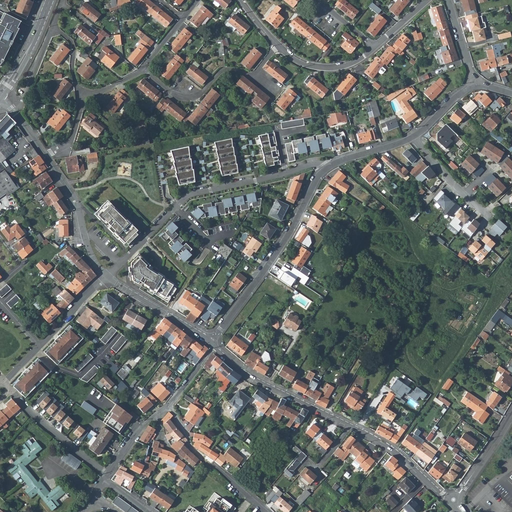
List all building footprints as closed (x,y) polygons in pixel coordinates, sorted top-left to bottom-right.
[(2,0),(0,4),(0,5),(6,8),(10,0),(2,0)] [(20,0),(17,9),(14,8),(12,11),(26,18),(33,0),(20,0)] [(148,0),(138,0),(136,3),(151,15),(157,7),(148,0)] [(358,11),(344,0),(337,0),(334,4),(337,6),(336,7),(352,19),(358,11)] [(409,1),(407,0),(397,0),(389,10),(396,16),(409,1)] [(475,10),(472,0),(459,0),(460,4),(463,3),(465,13),(475,10)] [(369,6),(379,14),(382,10),(372,2),(369,6)] [(99,15),(83,3),(78,10),(93,22),(99,15)] [(189,21),(197,27),(206,16),(209,18),(212,15),(201,6),(189,21)] [(280,9),(277,6),(266,19),(276,28),(284,19),(277,13),(280,9)] [(440,6),(431,9),(436,27),(446,24),(440,6)] [(166,27),(172,19),(157,7),(151,15),(166,27)] [(6,13),(3,19),(18,27),(21,21),(6,13)] [(249,26),(234,14),(228,22),(236,28),(243,34),(249,26)] [(476,18),(475,14),(463,17),(464,21),(465,21),(468,32),(470,32),(478,30),(475,18),(476,18)] [(386,21),(378,15),(366,29),(373,36),(386,21)] [(296,17),(290,24),(305,37),(311,29),(296,17)] [(0,63),(1,62),(0,60),(0,59),(1,57),(3,58),(10,44),(9,44),(11,40),(12,41),(19,29),(17,28),(18,27),(3,19),(0,23),(0,63)] [(236,28),(228,22),(226,24),(234,31),(236,28)] [(446,24),(436,27),(442,46),(446,45),(451,43),(446,24)] [(88,45),(93,40),(98,43),(102,37),(98,33),(94,37),(79,25),(73,33),(88,45)] [(172,43),(172,44),(169,48),(175,53),(178,49),(179,49),(191,34),(184,28),(172,43)] [(478,30),(470,32),(472,43),(483,40),(482,34),(485,33),(483,28),(478,30)] [(111,36),(102,29),(98,33),(102,37),(111,36)] [(319,49),(321,48),(325,51),(327,48),(329,45),(325,42),(326,41),(311,29),(305,37),(319,49)] [(358,43),(344,32),(341,36),(346,40),(340,46),(350,54),(358,43)] [(150,46),(152,42),(153,41),(144,34),(141,38),(143,40),(150,46)] [(410,40),(402,34),(391,47),(397,51),(399,53),(402,49),(410,40)] [(139,44),(128,59),(135,65),(150,46),(143,40),(141,38),(140,38),(137,42),(139,44)] [(444,64),(456,60),(451,43),(446,45),(448,50),(441,52),(444,64)] [(496,67),(511,62),(511,58),(511,54),(501,57),(498,57),(497,53),(498,52),(496,44),(491,45),(495,58),(494,59),(496,67)] [(68,50),(61,45),(49,60),(57,66),(68,50)] [(386,63),(393,55),(397,51),(391,47),(389,45),(378,57),(384,62),(386,63)] [(491,45),(487,46),(488,49),(485,50),(488,60),(479,62),(481,70),(489,68),(490,71),(494,71),(498,81),(501,80),(500,78),(496,67),(494,59),(495,58),(491,45)] [(119,57),(105,47),(101,51),(106,54),(101,61),(110,68),(119,57)] [(321,56),(324,58),(330,50),(327,48),(325,51),(321,56)] [(260,54),(253,49),(241,64),(248,70),(254,62),(260,54)] [(176,54),(160,74),(168,79),(183,60),(176,54)] [(377,56),(364,71),(371,77),(377,70),(381,65),(384,62),(378,57),(377,56)] [(91,61),(87,58),(77,71),(87,79),(94,71),(87,66),(91,61)] [(281,83),(287,76),(268,61),(262,68),(266,71),(281,83)] [(200,65),(196,62),(186,73),(201,85),(207,78),(197,69),(200,65)] [(356,80),(348,74),(333,92),(334,99),(338,99),(342,95),(343,95),(356,80)] [(253,91),(256,87),(243,77),(237,84),(241,87),(239,90),(244,93),(246,91),(250,95),(250,94),(253,91)] [(329,91),(313,78),(307,86),(322,99),(329,91)] [(436,82),(435,82),(424,93),(433,101),(444,91),(443,90),(445,87),(444,86),(447,83),(442,78),(439,81),(438,80),(436,82)] [(71,85),(63,79),(52,94),(59,100),(71,85)] [(137,87),(145,93),(155,101),(161,94),(143,79),(137,86),(137,87)] [(406,88),(407,90),(396,99),(406,114),(401,117),(406,123),(417,116),(406,101),(415,94),(411,89),(413,89),(411,86),(407,88),(406,88)] [(145,93),(137,87),(135,89),(143,96),(145,93)] [(253,91),(258,95),(255,98),(252,102),(260,109),(269,98),(256,87),(253,91)] [(118,93),(117,92),(105,107),(113,113),(128,95),(121,89),(118,93)] [(296,95),(289,89),(276,104),(283,110),(293,98),(296,95)] [(209,114),(212,111),(208,108),(218,96),(211,90),(198,105),(209,114)] [(400,93),(399,91),(387,96),(389,101),(400,93)] [(479,107),(482,104),(485,107),(491,101),(485,93),(482,96),(479,93),(472,99),(479,107)] [(159,109),(162,106),(180,121),(181,120),(186,113),(168,99),(166,100),(163,98),(156,106),(159,109)] [(489,105),(492,107),(495,104),(499,108),(501,106),(502,107),(505,103),(500,98),(496,101),(495,99),(495,100),(489,105)] [(372,110),(373,116),(374,117),(380,116),(376,104),(370,105),(372,110)] [(181,120),(184,122),(186,120),(194,126),(203,115),(206,117),(209,114),(198,105),(189,116),(186,113),(181,120)] [(478,111),(472,105),(468,108),(475,115),(478,111)] [(465,114),(458,108),(450,118),(458,124),(465,114)] [(309,109),(305,109),(302,115),(298,116),(299,119),(303,119),(311,117),(309,109)] [(60,113),(57,111),(47,123),(58,131),(69,116),(62,110),(60,113)] [(330,114),(331,118),(330,118),(330,119),(327,120),(329,126),(333,125),(333,124),(342,122),(343,123),(346,122),(344,112),(337,113),(330,114)] [(491,131),(501,121),(493,114),(483,125),(486,128),(488,128),(491,131)] [(7,115),(0,122),(0,196),(5,193),(7,196),(10,194),(12,192),(19,188),(10,175),(13,172),(9,166),(6,169),(2,162),(15,150),(10,145),(15,141),(10,134),(8,136),(4,132),(14,121),(7,115)] [(93,120),(87,116),(82,123),(98,135),(103,128),(93,120)] [(380,121),(380,124),(395,118),(394,116),(380,121)] [(395,118),(380,124),(382,128),(386,126),(388,130),(399,126),(395,118)] [(299,119),(280,122),(281,129),(304,125),(303,119),(299,119)] [(14,121),(4,132),(8,136),(10,134),(7,131),(16,123),(14,121)] [(446,124),(437,134),(437,141),(445,148),(451,142),(448,139),(455,132),(446,124)] [(375,139),(372,130),(357,135),(359,144),(375,139)] [(263,158),(266,167),(274,165),(280,164),(274,132),(267,134),(258,136),(261,147),(264,158),(263,158)] [(285,144),(289,162),(295,161),(294,153),(298,153),(298,154),(307,152),(306,151),(310,150),(310,152),(319,150),(318,148),(322,147),(322,149),(332,147),(329,139),(326,140),(325,134),(316,136),(317,142),(314,142),(313,136),(304,138),(305,144),(302,145),(301,139),(292,141),(292,142),(285,144)] [(504,139),(498,134),(495,138),(500,142),(504,139)] [(126,147),(148,144),(147,137),(125,141),(126,147)] [(219,167),(222,176),(230,174),(237,173),(236,164),(235,155),(234,155),(233,147),(232,147),(231,138),(222,140),(214,142),(216,150),(215,150),(218,159),(217,159),(220,167),(219,167)] [(511,141),(508,138),(502,144),(511,152),(511,150),(511,141)] [(504,152),(488,141),(481,151),(497,162),(504,153),(504,152)] [(175,173),(179,185),(186,183),(194,182),(193,169),(192,169),(191,158),(190,158),(188,146),(179,148),(170,150),(174,162),(173,162),(176,173),(175,173)] [(87,154),(90,153),(89,147),(71,150),(69,156),(76,155),(77,155),(87,154)] [(38,156),(33,149),(28,153),(33,160),(38,156)] [(416,158),(406,150),(402,154),(412,163),(416,158)] [(90,153),(87,154),(88,163),(98,161),(96,152),(90,153)] [(504,153),(497,162),(500,166),(509,158),(504,153)] [(65,157),(67,172),(79,171),(78,159),(76,159),(76,155),(69,156),(65,157)] [(479,164),(469,155),(461,164),(470,173),(471,172),(478,164),(479,164)] [(28,163),(37,175),(45,170),(41,165),(43,163),(38,156),(33,160),(32,160),(28,163)] [(386,163),(392,169),(404,180),(406,178),(403,175),(407,171),(403,167),(401,169),(389,159),(388,160),(383,156),(381,159),(386,163)] [(378,170),(375,167),(378,163),(379,163),(374,158),(367,164),(377,174),(378,175),(383,179),(385,176),(378,170)] [(511,160),(509,158),(500,166),(511,179),(511,160)] [(427,167),(422,161),(409,172),(415,177),(427,167)] [(458,167),(451,161),(448,164),(455,171),(457,168),(458,167)] [(367,164),(363,168),(364,169),(360,174),(369,183),(372,185),(377,179),(376,178),(378,175),(377,174),(367,164)] [(484,169),(478,164),(471,172),(476,177),(484,169)] [(346,177),(339,170),(328,183),(344,193),(350,187),(343,180),(346,177)] [(42,189),(52,182),(45,173),(33,182),(36,186),(39,183),(42,189)] [(294,177),(292,181),(286,197),(294,200),(300,184),(305,173),(294,177)] [(496,178),(492,173),(484,180),(489,185),(496,178)] [(385,176),(383,179),(389,184),(392,182),(385,176)] [(506,188),(497,178),(496,178),(489,185),(488,186),(497,196),(506,188)] [(338,193),(327,186),(319,198),(328,205),(330,202),(331,203),(338,193)] [(445,196),(449,193),(443,188),(442,187),(435,195),(434,196),(436,197),(441,201),(445,196)] [(63,198),(57,188),(45,196),(43,197),(50,207),(52,205),(53,205),(60,200),(63,198)] [(43,197),(40,193),(34,197),(37,202),(43,197)] [(260,205),(261,199),(255,200),(254,193),(245,195),(246,201),(243,202),(242,196),(233,198),(235,204),(231,205),(230,198),(222,200),(222,202),(214,203),(215,206),(215,208),(212,209),(212,207),(211,203),(202,204),(202,205),(197,206),(197,208),(192,213),(198,219),(200,217),(201,218),(209,216),(209,217),(237,211),(236,210),(240,209),(240,210),(249,209),(248,208),(260,205)] [(504,194),(493,204),(495,206),(505,195),(504,194)] [(442,203),(441,201),(436,197),(414,221),(421,227),(442,203)] [(511,212),(511,202),(507,197),(502,202),(511,212)] [(329,205),(328,205),(319,198),(312,208),(325,216),(332,207),(329,205)] [(53,205),(60,216),(68,210),(60,200),(53,205)] [(287,206),(275,200),(268,215),(280,221),(287,206)] [(469,211),(456,200),(428,231),(441,242),(469,211)] [(499,205),(510,216),(511,213),(511,212),(502,202),(499,205)] [(119,239),(124,244),(126,242),(128,244),(137,235),(135,233),(137,231),(132,226),(131,227),(125,221),(126,220),(121,214),(120,215),(118,213),(119,212),(110,204),(108,207),(104,203),(99,208),(100,208),(96,212),(99,215),(97,217),(113,233),(114,232),(120,238),(119,239)] [(58,220),(56,222),(56,232),(59,232),(59,236),(68,236),(68,220),(58,220)] [(329,220),(327,224),(331,227),(333,228),(336,224),(329,220)] [(179,255),(185,261),(191,255),(188,252),(190,251),(192,248),(186,242),(182,246),(179,244),(184,239),(178,233),(181,230),(178,227),(178,226),(173,221),(167,227),(168,228),(161,235),(166,240),(170,236),(172,239),(169,242),(172,245),(171,246),(177,252),(178,251),(180,254),(179,255)] [(275,229),(266,223),(259,233),(268,239),(275,229)] [(15,247),(18,251),(27,244),(28,243),(23,237),(25,235),(16,224),(10,229),(7,225),(0,230),(8,240),(12,237),(14,239),(16,237),(18,239),(21,236),(22,238),(11,246),(13,248),(15,247)] [(306,240),(304,238),(306,235),(308,231),(303,228),(296,239),(308,247),(311,242),(306,240)] [(476,240),(468,248),(482,260),(496,243),(486,234),(481,240),(485,243),(483,246),(476,240)] [(260,243),(252,238),(243,252),(249,256),(253,251),(255,252),(260,243)] [(42,243),(44,246),(47,244),(54,251),(57,248),(56,248),(46,239),(44,241),(42,243)] [(438,247),(431,242),(427,247),(429,249),(427,252),(431,255),(438,247)] [(218,250),(227,257),(232,250),(231,248),(227,246),(223,243),(218,250)] [(25,257),(32,250),(27,244),(18,251),(15,253),(17,256),(19,254),(23,259),(25,257)] [(65,255),(71,249),(68,246),(62,250),(63,252),(65,255)] [(310,253),(301,247),(292,261),(301,268),(299,270),(306,275),(310,270),(302,265),(310,253)] [(74,264),(80,258),(71,249),(65,255),(74,264)] [(232,250),(230,255),(232,257),(230,260),(237,264),(242,256),(232,250)] [(466,261),(469,259),(461,251),(458,254),(466,261)] [(153,294),(167,303),(170,298),(168,297),(170,294),(172,295),(176,289),(172,287),(174,284),(164,278),(163,279),(157,276),(158,274),(149,269),(148,267),(150,265),(144,260),(140,256),(135,260),(134,259),(131,263),(131,267),(128,267),(129,272),(131,272),(131,276),(130,276),(130,277),(130,281),(132,280),(134,282),(133,283),(137,285),(140,287),(141,286),(147,290),(148,289),(154,293),(153,294)] [(90,269),(80,258),(74,264),(79,269),(83,271),(86,272),(90,269)] [(46,273),(47,274),(49,271),(50,270),(49,270),(52,267),(50,265),(49,263),(46,266),(43,263),(44,262),(43,261),(42,261),(41,261),(36,266),(44,275),(46,273)] [(278,267),(272,275),(279,279),(284,271),(278,267)] [(91,280),(96,275),(90,269),(86,272),(83,271),(81,273),(83,275),(86,273),(91,280)] [(51,274),(58,281),(60,283),(64,278),(55,270),(51,274)] [(75,279),(82,288),(83,288),(91,280),(86,273),(83,275),(81,273),(78,272),(75,275),(76,276),(74,278),(75,279)] [(246,278),(238,272),(229,284),(231,286),(228,289),(234,294),(246,278)] [(67,288),(75,295),(82,288),(75,279),(71,283),(67,288)] [(222,291),(229,282),(226,280),(220,289),(222,291)] [(7,284),(0,289),(0,295),(2,298),(11,289),(7,284)] [(61,292),(56,287),(52,291),(56,296),(58,295),(61,292)] [(62,311),(67,305),(74,298),(64,290),(61,292),(58,295),(63,299),(54,308),(60,313),(62,316),(64,313),(62,311)] [(181,304),(191,310),(197,302),(193,299),(190,297),(191,294),(186,291),(179,300),(182,302),(181,304)] [(16,294),(7,303),(11,308),(21,299),(16,294)] [(112,298),(111,299),(106,295),(100,303),(112,312),(119,303),(112,298)] [(222,307),(212,299),(200,318),(204,320),(206,320),(211,312),(216,315),(222,307)] [(508,301),(505,299),(498,309),(503,313),(505,310),(503,308),(508,301)] [(197,301),(197,302),(191,310),(190,312),(197,317),(205,305),(198,300),(197,301)] [(51,304),(40,313),(44,317),(44,318),(49,323),(60,313),(54,308),(51,304)] [(86,307),(76,321),(86,329),(91,325),(96,329),(103,320),(86,307)] [(494,323),(499,317),(504,320),(503,321),(511,327),(511,326),(511,319),(508,317),(503,313),(498,309),(490,320),(494,323)] [(141,329),(146,321),(128,310),(123,319),(129,323),(127,326),(139,333),(141,329)] [(197,317),(190,312),(185,319),(192,323),(193,322),(197,317)] [(291,314),(289,313),(286,317),(284,317),(284,320),(283,323),(284,325),(289,328),(292,328),(295,330),(301,321),(297,319),(298,318),(298,316),(295,315),(292,316),(291,314)] [(164,318),(156,328),(157,329),(156,331),(154,329),(152,332),(158,337),(159,335),(160,335),(163,334),(163,333),(171,323),(164,318)] [(278,321),(274,319),(270,325),(276,329),(278,326),(278,321)] [(494,323),(490,320),(482,330),(488,335),(491,331),(489,330),(494,323)] [(168,337),(169,337),(176,327),(171,323),(163,333),(168,337)] [(81,337),(71,326),(65,332),(64,330),(58,336),(61,338),(58,340),(56,338),(54,340),(43,351),(56,364),(67,353),(66,353),(72,347),(72,348),(78,343),(76,341),(81,337)] [(111,326),(100,340),(105,344),(117,330),(111,326)] [(176,327),(169,337),(170,338),(170,339),(173,342),(181,331),(176,327)] [(479,335),(485,339),(488,335),(482,330),(479,335)] [(185,335),(181,331),(173,342),(172,343),(177,346),(179,344),(180,342),(185,335)] [(251,341),(256,335),(252,332),(247,338),(251,341)] [(122,335),(111,348),(116,352),(128,339),(122,335)] [(185,335),(180,342),(187,347),(185,349),(181,354),(185,357),(190,350),(193,346),(190,344),(193,341),(190,339),(185,335)] [(241,356),(248,346),(234,336),(227,345),(241,356)] [(203,346),(202,347),(200,345),(191,338),(190,339),(193,341),(190,344),(193,346),(190,350),(195,353),(194,355),(195,356),(195,355),(200,358),(207,349),(203,346)] [(174,350),(172,354),(170,357),(172,359),(178,353),(174,350)] [(269,352),(265,350),(261,357),(260,359),(259,359),(258,359),(257,360),(257,361),(257,362),(258,362),(254,368),(264,375),(265,375),(270,368),(263,363),(264,361),(264,360),(271,359),(269,352)] [(260,359),(261,357),(260,357),(261,356),(256,353),(255,354),(251,352),(245,362),(249,364),(254,368),(258,362),(257,362),(257,361),(257,360),(258,359),(259,359),(260,359)] [(88,353),(73,368),(78,373),(93,358),(88,353)] [(213,354),(206,363),(203,367),(206,370),(208,371),(211,367),(216,371),(222,362),(213,354)] [(17,379),(12,385),(22,395),(26,391),(28,392),(33,387),(33,386),(38,381),(39,381),(50,370),(36,357),(26,368),(23,371),(25,373),(23,375),(21,372),(16,378),(17,379)] [(114,374),(118,369),(109,360),(106,365),(114,374)] [(232,370),(222,362),(216,371),(217,371),(214,375),(219,379),(218,383),(221,386),(232,370)] [(291,381),(296,372),(283,365),(278,374),(284,378),(284,377),(291,381)] [(94,366),(80,380),(87,383),(99,370),(94,366)] [(501,375),(503,377),(497,387),(501,390),(502,388),(506,391),(511,381),(511,377),(508,375),(509,373),(499,366),(497,369),(503,372),(501,375)] [(120,370),(117,373),(123,380),(126,377),(120,370)] [(239,375),(232,370),(221,386),(215,393),(219,395),(226,385),(225,385),(229,380),(230,382),(233,383),(234,381),(235,382),(237,380),(236,379),(239,375)] [(310,371),(306,378),(311,380),(313,377),(315,373),(310,371)] [(497,387),(503,377),(501,375),(494,385),(497,387)] [(453,382),(448,378),(441,388),(446,391),(453,382)] [(297,379),(292,387),(304,393),(308,385),(297,379)] [(114,389),(118,392),(124,384),(122,381),(121,380),(114,389)] [(308,385),(304,393),(316,400),(321,392),(318,391),(321,386),(319,385),(319,384),(318,383),(318,384),(311,380),(308,385)] [(161,401),(169,393),(159,383),(151,390),(161,401)] [(326,399),(327,397),(329,398),(334,388),(327,383),(324,387),(321,392),(316,400),(315,403),(325,408),(329,400),(328,400),(326,399)] [(124,384),(118,392),(121,394),(126,386),(124,384)] [(344,401),(351,405),(350,407),(359,412),(364,404),(360,401),(362,398),(359,396),(362,391),(355,386),(355,387),(351,392),(350,391),(344,401)] [(141,390),(147,396),(150,393),(144,387),(141,390)] [(487,405),(485,404),(472,395),(462,388),(455,398),(465,404),(475,412),(472,417),(482,423),(489,414),(484,410),(487,405)] [(38,404),(39,403),(43,407),(50,399),(47,396),(49,393),(46,390),(35,401),(38,404)] [(265,414),(272,400),(269,398),(266,396),(257,390),(252,397),(258,401),(255,406),(258,409),(256,412),(259,414),(260,412),(265,414)] [(238,391),(230,403),(242,411),(250,399),(238,391)] [(389,392),(376,412),(391,421),(396,414),(386,408),(391,401),(392,402),(393,401),(391,400),(394,395),(389,392)] [(500,397),(493,392),(485,404),(487,405),(490,408),(492,409),(500,397)] [(193,400),(186,395),(184,398),(190,403),(191,403),(193,400)] [(50,399),(43,407),(43,408),(50,414),(57,406),(53,403),(56,400),(52,396),(50,399)] [(143,413),(153,405),(145,397),(136,405),(143,413)] [(278,403),(275,412),(269,422),(273,424),(274,422),(276,424),(280,419),(282,415),(286,407),(283,405),(286,400),(281,398),(278,403)] [(0,425),(7,419),(12,414),(19,408),(10,399),(4,405),(5,407),(0,412),(0,425)] [(85,400),(80,406),(93,414),(97,409),(85,400)] [(202,412),(204,409),(193,400),(191,403),(202,412)] [(272,400),(265,414),(269,416),(272,410),(275,412),(278,403),(272,400)] [(122,422),(129,414),(111,401),(105,409),(122,422)] [(57,406),(50,414),(58,421),(65,413),(61,410),(64,406),(60,403),(57,406)] [(195,419),(198,416),(199,417),(200,417),(204,413),(208,416),(211,414),(210,413),(204,409),(202,412),(191,403),(190,403),(187,408),(189,409),(182,418),(191,425),(195,419)] [(298,406),(295,411),(286,407),(282,415),(290,420),(287,424),(288,425),(287,427),(289,428),(291,425),(302,408),(298,406)] [(302,408),(291,425),(294,428),(297,424),(298,423),(299,424),(304,417),(307,411),(302,408)] [(161,421),(162,422),(165,427),(169,433),(170,434),(177,429),(169,420),(173,416),(169,412),(161,421)] [(61,424),(62,423),(67,428),(73,420),(65,413),(58,421),(61,424)] [(131,429),(137,421),(129,414),(122,422),(131,429)] [(312,438),(321,427),(314,422),(305,433),(312,438)] [(378,425),(374,432),(388,440),(389,439),(392,434),(392,433),(388,431),(390,428),(387,426),(382,423),(380,426),(378,425)] [(80,425),(74,432),(79,437),(78,438),(82,441),(88,432),(80,425)] [(434,426),(425,438),(429,442),(434,435),(433,435),(432,434),(437,427),(434,426)] [(98,435),(91,430),(89,433),(105,444),(112,434),(103,427),(98,435)] [(396,434),(399,437),(405,430),(401,427),(396,434)] [(155,435),(152,434),(145,429),(139,440),(147,443),(150,437),(152,439),(155,435)] [(183,444),(187,440),(182,435),(177,429),(170,434),(169,433),(164,436),(164,437),(167,441),(170,438),(169,438),(172,436),(176,441),(178,439),(183,444)] [(453,439),(455,441),(462,446),(464,447),(469,451),(476,441),(464,432),(460,438),(456,435),(453,439)] [(97,455),(105,444),(89,433),(87,436),(91,439),(88,443),(90,445),(88,449),(97,455)] [(202,444),(204,436),(194,434),(193,442),(197,443),(202,444)] [(326,450),(332,442),(322,434),(316,442),(326,450)] [(392,434),(389,439),(395,444),(398,438),(392,434)] [(401,443),(414,453),(421,444),(413,438),(407,434),(401,443)] [(413,438),(421,444),(423,441),(415,435),(413,438)] [(453,439),(450,436),(445,441),(451,446),(455,441),(453,439)] [(343,447),(341,450),(338,448),(333,454),(340,459),(354,440),(350,437),(342,446),(343,447)] [(183,459),(189,452),(182,445),(183,444),(178,439),(176,441),(170,446),(171,447),(179,454),(183,459)] [(158,457),(161,449),(160,449),(162,445),(159,444),(159,443),(154,440),(151,447),(154,448),(151,455),(152,455),(158,457)] [(342,461),(349,452),(356,458),(364,448),(354,440),(340,459),(342,461)] [(421,444),(434,454),(437,451),(423,441),(421,444)] [(38,482),(25,467),(23,464),(34,454),(41,449),(36,442),(31,446),(29,448),(25,443),(19,448),(24,454),(7,468),(11,473),(15,469),(20,476),(29,486),(31,489),(27,493),(30,498),(37,493),(51,511),(56,507),(53,502),(55,500),(65,493),(59,485),(49,493),(47,495),(38,482)] [(212,451),(208,448),(204,446),(202,445),(202,444),(197,443),(195,447),(202,452),(207,455),(215,461),(219,456),(216,454),(212,451)] [(414,453),(428,463),(434,454),(421,444),(414,453)] [(444,445),(442,444),(438,449),(443,452),(446,447),(445,446),(444,445)] [(446,447),(456,454),(458,450),(454,447),(453,448),(446,444),(445,446),(446,447)] [(230,448),(221,460),(227,465),(229,462),(235,467),(237,467),(243,459),(230,448)] [(366,453),(368,451),(364,448),(356,458),(354,460),(359,464),(358,466),(365,472),(374,461),(367,455),(368,455),(366,453)] [(169,452),(161,449),(158,457),(168,460),(166,463),(174,467),(173,470),(179,474),(184,466),(179,460),(174,457),(175,456),(169,452)] [(299,454),(283,472),(289,477),(293,473),(292,472),(306,456),(301,451),(299,454)] [(81,463),(67,452),(62,458),(76,469),(81,463)] [(192,467),(198,459),(189,452),(183,459),(192,467)] [(25,467),(37,457),(34,454),(23,464),(25,467)] [(459,462),(462,458),(456,454),(453,457),(459,462)] [(391,456),(385,464),(394,473),(392,475),(397,481),(405,472),(400,467),(396,463),(397,461),(391,456)] [(143,466),(135,461),(130,469),(140,474),(143,466)] [(143,475),(148,478),(152,470),(145,467),(147,462),(145,461),(144,466),(143,466),(140,474),(143,475)] [(428,471),(438,478),(439,476),(443,472),(444,469),(435,463),(433,466),(432,466),(428,471)] [(460,468),(454,463),(447,472),(444,469),(443,472),(439,476),(447,482),(450,482),(460,468)] [(132,489),(137,477),(127,471),(128,468),(122,465),(115,474),(117,475),(115,481),(121,485),(124,478),(130,481),(127,487),(132,489)] [(309,470),(308,470),(306,468),(299,475),(301,477),(302,478),(308,483),(309,484),(316,477),(309,470)] [(20,476),(15,469),(11,473),(16,479),(20,476)] [(406,493),(413,486),(405,477),(397,484),(406,493)] [(49,493),(40,481),(38,482),(47,495),(49,493)] [(147,482),(143,489),(151,494),(155,487),(147,482)] [(261,499),(266,503),(270,498),(275,492),(271,488),(261,499)] [(278,489),(275,492),(270,498),(274,502),(279,496),(282,493),(278,489)] [(311,493),(308,490),(297,502),(300,505),(311,493)] [(138,511),(117,496),(112,503),(124,511),(138,511)] [(286,511),(292,506),(279,496),(274,502),(280,507),(279,508),(283,511),(286,511)] [(385,501),(393,509),(399,503),(391,496),(385,501)] [(225,511),(228,508),(229,508),(231,505),(222,498),(220,501),(216,499),(211,504),(210,503),(208,506),(209,507),(205,511),(198,511),(192,508),(189,511),(186,509),(184,511),(225,511)] [(414,511),(419,508),(411,499),(402,508),(406,511),(414,511)]
